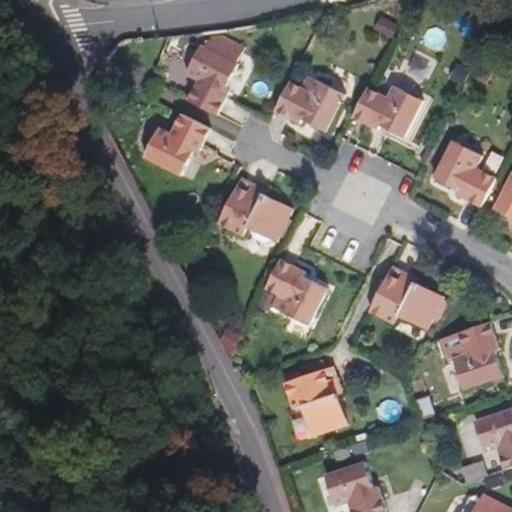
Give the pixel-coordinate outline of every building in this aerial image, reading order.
[(381,16),(374,30),(393,39),(400,26),(381,16)] [(229,90),(242,66),(239,65),(247,49),(225,37),(222,42),(213,38),(208,48),(203,46),(188,76),(200,82),(190,101),(221,116),(233,92),(229,90)] [(328,135),(348,97),(311,76),(304,89),(292,82),(277,113),(303,126),(305,122),(328,135)] [(407,140),(426,103),(396,87),(390,99),(370,88),(354,118),(380,132),(383,128),(407,140)] [(200,156),(213,130),(182,115),(173,134),(162,129),(146,159),(184,178),(196,154),(200,156)] [(483,209),(498,179),(479,169),(485,157),(455,142),(436,180),(460,192),(458,196),(483,209)] [(266,195),(268,191),(243,179),(239,188),(264,200),(266,195)] [(511,180),(497,210),(511,217),(511,180)] [(278,245),(296,209),(266,195),(264,200),(239,188),(220,226),(246,239),(250,230),(254,232),(255,241),(264,246),(274,242),(278,245)] [(331,289),(307,277),(309,273),(283,260),(268,289),(280,296),(274,308),(312,327),(331,289)] [(417,284),(419,279),(395,268),(390,276),(415,288),(417,284)] [(431,332),(447,299),(417,284),(415,288),(390,276),(372,314),(398,327),(402,318),(431,332)] [(505,378),(497,352),(502,351),(493,323),(440,341),(447,363),(457,360),(467,390),(505,378)] [(345,394),(336,367),(326,370),(335,397),(341,396),(345,394)] [(351,427),(341,396),(335,397),(326,370),(304,378),(303,373),(286,379),(297,412),(305,409),(315,439),(351,427)] [(378,406),(386,423),(399,416),(392,399),(378,406)] [(511,411),(478,423),(488,453),(500,450),(507,470),(511,468),(511,411)] [(467,483),(488,476),(483,462),(462,469),(467,483)] [(388,511),(379,486),(375,488),(367,463),(327,477),(338,508),(351,504),(353,511),(388,511)] [(511,511),(511,509),(483,495),(474,511),(511,511)]
